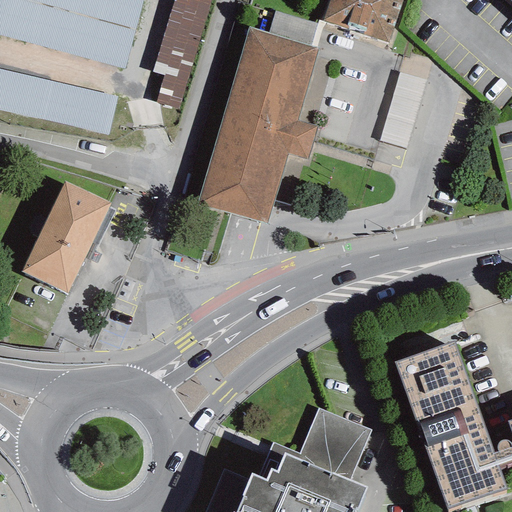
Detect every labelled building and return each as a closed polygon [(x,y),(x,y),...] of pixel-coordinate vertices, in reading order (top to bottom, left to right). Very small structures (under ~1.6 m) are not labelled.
[(142,0),(0,0),(0,36),(126,67),(142,0)] [(210,0),(173,0),(152,73),(163,76),(155,103),(178,110),(210,0)] [(401,0),(329,0),(322,22),(388,43),(401,0)] [(317,49),(248,28),(197,203),(267,224),(288,154),(307,159),(316,126),(296,121),(317,49)] [(387,115),(394,72),(376,69),(369,112),(387,115)] [(116,97),(0,70),(0,110),(108,135),(116,97)] [(410,145),(422,76),(396,72),(385,140),(410,145)] [(109,204),(65,183),(22,272),(67,294),(109,204)] [(453,342),(394,363),(415,421),(419,420),(428,446),(425,448),(447,510),(505,489),(497,466),(493,454),(453,342)] [(371,431),(318,409),(299,454),(273,443),(258,476),(251,473),(242,495),(243,496),(236,511),(233,511),(232,511),(353,511),(355,509),(357,510),(367,487),(350,480),(371,431)] [(499,452),(493,454),(497,466),(511,460),(511,447),(511,448),(511,445),(509,442),(506,440),(504,440),(501,441),(498,442),(496,445),(496,449),(499,452)]
